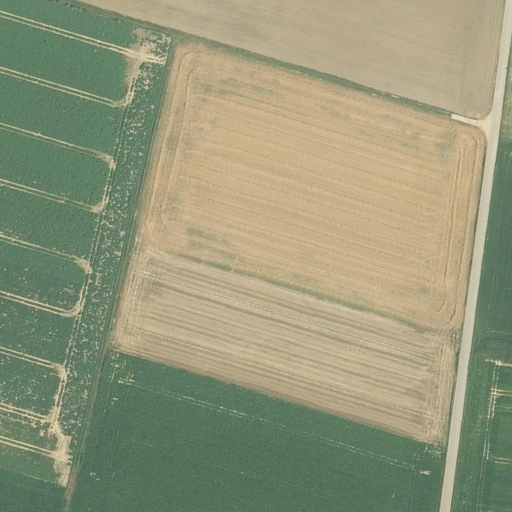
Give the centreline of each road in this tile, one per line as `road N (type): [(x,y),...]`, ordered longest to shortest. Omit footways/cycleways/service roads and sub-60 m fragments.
road 1 (tertiary): [(510,0),(444,511)]
road 2 (track): [(180,39),(73,511)]
road 3 (track): [(56,0),(493,134)]
